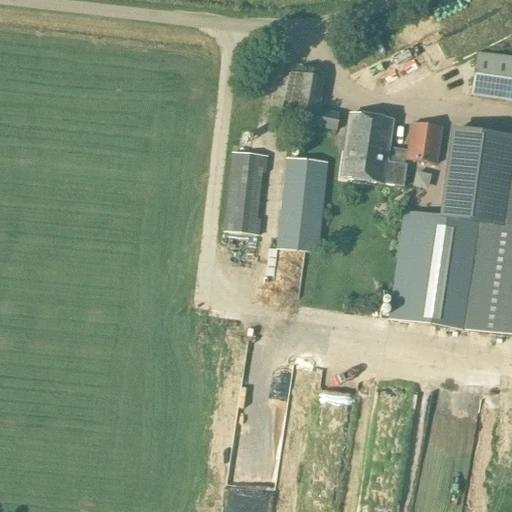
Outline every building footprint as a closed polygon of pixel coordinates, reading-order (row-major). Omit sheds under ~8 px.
[(469,99),(511,105),(511,58),(476,53),(469,99)] [(324,80),(294,75),(287,124),(316,129),(336,133),(339,115),(319,112),(324,80)] [(349,117),(345,149),(340,181),(382,187),(382,186),(403,189),(406,166),(405,166),(406,161),(436,166),(442,129),(410,124),(406,152),(387,149),(391,122),(349,117)] [(511,137),(451,129),(438,219),(403,214),(387,322),(511,339),(511,137)] [(268,158),(230,155),(222,234),(259,238),(268,158)] [(286,160),(275,251),(317,256),(327,164),(286,160)]
